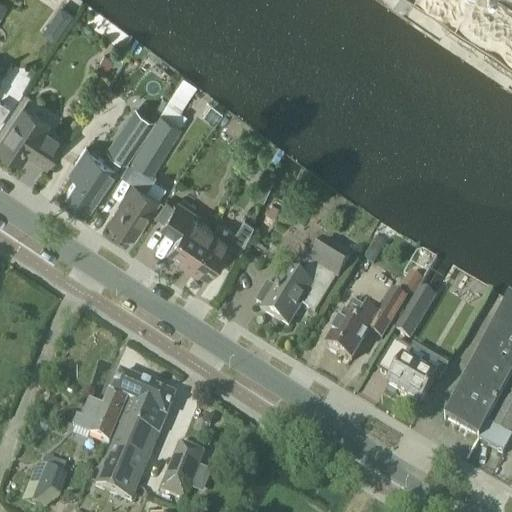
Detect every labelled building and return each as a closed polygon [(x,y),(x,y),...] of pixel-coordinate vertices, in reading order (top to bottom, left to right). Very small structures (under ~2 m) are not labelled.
[(49,25),(44,32),(55,40),(62,29),(55,24),(49,25)] [(97,72),(106,78),(116,62),(107,56),(97,72)] [(0,101),(0,123),(10,108),(0,101)] [(135,182),(110,219),(136,237),(161,199),(159,197),(165,189),(149,178),(153,172),(182,126),(181,125),(187,115),(167,103),(133,158),(145,166),(135,182)] [(49,122),(23,106),(0,141),(0,147),(22,162),(29,152),(48,165),(65,138),(47,125),(49,122)] [(107,150),(102,158),(120,170),(154,120),(133,106),(104,149),(107,150)] [(84,168),(69,192),(94,209),(120,170),(102,158),(87,148),(77,163),(84,168)] [(179,200),(162,226),(178,237),(170,249),(184,259),(181,262),(198,274),(201,270),(209,275),(230,244),(241,251),(243,250),(252,228),(251,227),(253,224),(245,219),(236,233),(220,223),(215,230),(193,215),(196,211),(179,200)] [(373,266),(385,246),(376,240),(363,260),(373,266)] [(310,265),(299,281),(284,272),(273,291),(271,290),(266,287),(255,304),(262,308),(260,312),(271,319),(287,329),(300,308),(313,316),(335,281),(336,281),(349,259),(322,242),(309,264),(310,265)] [(405,283),(400,291),(412,298),(414,299),(436,261),(434,260),(422,253),(416,255),(403,277),(407,279),(405,283)] [(394,332),(409,341),(432,303),(417,294),(394,332)] [(335,332),(325,348),(328,350),(328,354),(335,358),(338,357),(350,364),(368,335),(380,342),(404,303),(391,295),(376,319),(351,305),(343,318),(341,322),(337,322),(333,328),(335,332)] [(511,305),(508,303),(443,423),(444,423),(445,421),(479,439),(477,443),(487,426),(511,379),(511,305)] [(394,343),(376,372),(390,380),(385,388),(418,408),(434,382),(438,384),(439,384),(448,369),(412,347),(409,352),(394,343)] [(76,419),(71,429),(109,445),(117,426),(122,428),(112,452),(97,487),(132,503),(167,421),(166,420),(175,399),(146,387),(121,376),(113,395),(109,393),(102,408),(97,406),(88,402),(81,421),(76,419)] [(511,379),(487,426),(511,440),(511,438),(511,379)] [(487,426),(477,443),(502,457),(511,440),(487,426)] [(161,493),(185,503),(205,455),(181,446),(161,493)] [(37,467),(22,503),(44,511),(60,498),(67,478),(37,467)]
